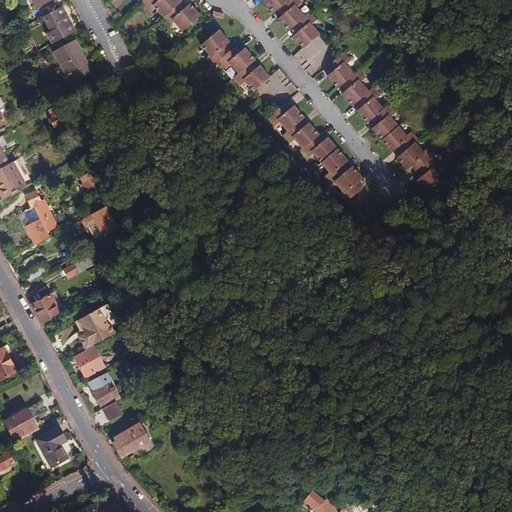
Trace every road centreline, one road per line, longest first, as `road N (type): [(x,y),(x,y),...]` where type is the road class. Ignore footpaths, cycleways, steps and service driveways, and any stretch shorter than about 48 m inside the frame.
road 1 (track): [(383,511),(361,510),(339,495),(288,431),(127,82)]
road 2 (residential): [(215,0),(251,20),(378,171),(385,208)]
road 3 (residential): [(107,469),(0,273)]
road 4 (track): [(499,97),(427,0)]
